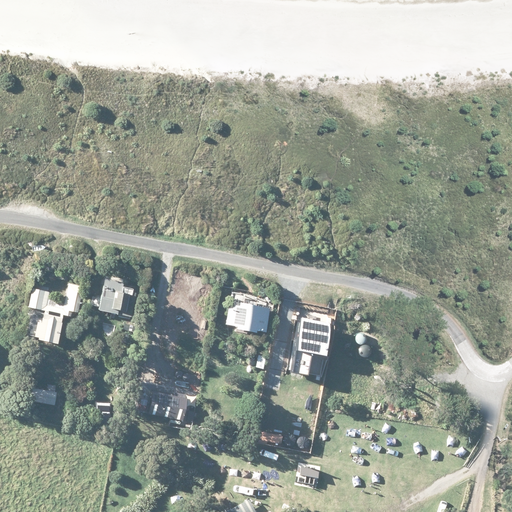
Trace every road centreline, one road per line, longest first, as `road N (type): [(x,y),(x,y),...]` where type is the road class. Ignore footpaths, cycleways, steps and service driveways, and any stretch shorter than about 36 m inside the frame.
road 1 (residential): [(0,215),(384,287),(455,330),(475,363),(495,377),(511,365)]
road 2 (track): [(493,511),(511,390)]
